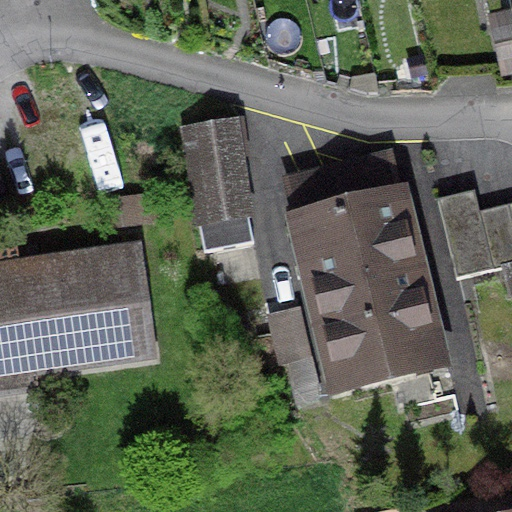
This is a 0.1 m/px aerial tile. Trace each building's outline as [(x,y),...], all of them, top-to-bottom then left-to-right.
[(511,18),(495,22),(506,68),(511,66),(511,18)] [(195,230),(251,222),(239,124),(183,132),(195,230)] [(422,188),(281,222),(324,397),(464,364),(422,188)] [(511,204),(481,213),(502,289),(511,285),(511,204)] [(0,398),(31,394),(29,376),(159,360),(145,248),(0,265),(0,398)] [(298,314),(271,319),(281,368),(308,363),(298,314)]
